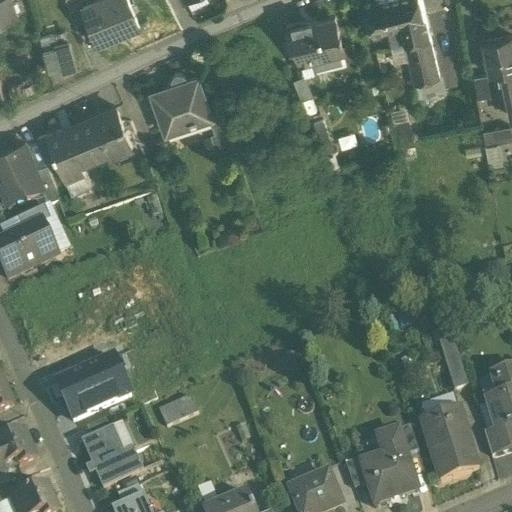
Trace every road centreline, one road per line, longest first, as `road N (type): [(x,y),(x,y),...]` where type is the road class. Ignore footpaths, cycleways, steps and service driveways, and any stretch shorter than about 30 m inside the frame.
road 1 (residential): [(0,130),(225,26),(301,0)]
road 2 (residential): [(0,327),(82,511)]
